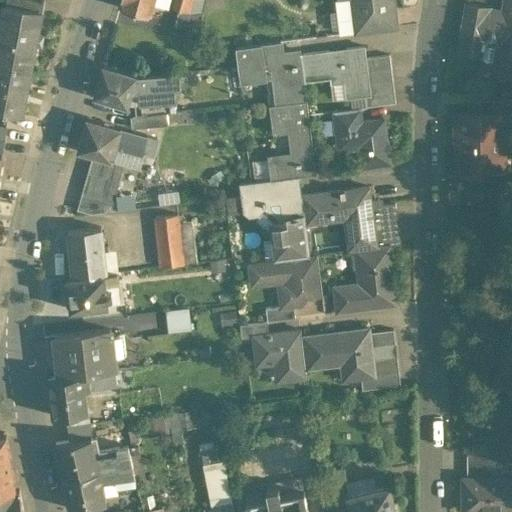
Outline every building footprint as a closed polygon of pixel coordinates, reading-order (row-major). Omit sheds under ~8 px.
[(42,10),(18,6),(18,0),(5,0),(3,14),(0,29),(0,37),(35,44),(39,21),(42,10)] [(43,0),(18,0),(18,6),(42,10),(43,0)] [(120,0),(119,5),(150,14),(154,0),(171,0),(170,5),(180,8),(189,11),(202,9),(203,9),(205,0),(120,0)] [(352,0),(354,14),(395,9),(393,0),(352,0)] [(511,0),(504,0),(503,9),(490,6),(490,5),(467,1),(459,49),(482,53),(484,45),(486,45),(487,39),(498,41),(493,71),(509,73),(511,56),(511,0)] [(180,8),(176,25),(199,23),(202,9),(189,11),(180,8)] [(395,9),(354,14),(356,30),(397,25),(395,9)] [(35,44),(0,37),(0,61),(31,67),(35,44)] [(280,40),(236,46),(240,80),(266,77),(269,103),(271,103),(307,98),(304,78),(301,52),(301,49),(282,52),(280,40)] [(366,56),(365,44),(301,52),(304,78),(332,75),(332,81),(345,79),(347,95),(365,93),(371,92),(369,80),(368,68),(366,56)] [(390,53),(366,56),(368,68),(391,65),(390,53)] [(31,67),(0,61),(0,85),(26,91),(31,67)] [(137,73),(103,63),(94,94),(128,104),(132,90),(180,86),(185,70),(137,73)] [(391,65),(368,68),(369,80),(393,77),(391,65)] [(393,77),(369,80),(371,92),(394,89),(393,77)] [(26,91),(0,85),(0,109),(22,114),(26,91)] [(371,92),(365,93),(366,105),(396,101),(394,89),(371,92)] [(511,97),(480,98),(480,112),(502,111),(502,113),(511,112),(511,97)] [(170,98),(138,100),(139,114),(166,111),(171,110),(170,98)] [(307,98),(271,103),(275,131),(292,129),(294,151),(270,154),(273,177),(299,174),(300,174),(299,168),(316,166),(307,98)] [(361,106),(333,109),(335,123),(363,119),(363,118),(361,106)] [(139,114),(133,115),(135,127),(167,124),(166,111),(139,114)] [(480,112),(459,113),(460,144),(458,144),(458,171),(477,171),(477,162),(503,161),(502,113),(502,111),(480,112)] [(381,116),(363,118),(363,119),(335,123),(337,142),(358,139),(361,166),(391,162),(388,133),(384,134),(381,116)] [(147,135),(87,117),(78,148),(94,152),(112,157),(116,144),(143,152),(147,135)] [(112,157),(94,152),(82,192),(105,198),(116,158),(112,157)] [(273,177),(240,182),(244,210),(249,214),(260,212),(265,207),(264,203),(266,202),(265,199),(282,196),(285,216),(278,217),(273,223),(278,257),(310,253),(305,222),(301,194),(296,194),(294,176),(299,176),(299,174),(273,177)] [(369,185),(344,188),(341,188),(341,189),(301,194),(305,222),(307,221),(307,218),(345,212),(350,248),(363,246),(377,245),(372,204),(369,185)] [(105,198),(82,192),(78,208),(91,212),(101,210),(105,198)] [(395,201),(372,204),(377,245),(390,243),(401,242),(395,201)] [(178,213),(155,215),(161,265),(184,262),(178,213)] [(102,226),(68,229),(74,275),(107,271),(102,226)] [(377,245),(363,246),(365,267),(357,268),(359,281),(339,284),(340,297),(335,297),(337,310),(390,304),(389,297),(394,291),(396,291),(390,243),(377,245)] [(278,257),(249,261),(251,281),(284,277),(285,286),(279,287),(281,304),(281,306),(294,304),(299,303),(308,293),(322,291),(318,252),(310,253),(278,257)] [(74,275),(67,276),(69,294),(67,296),(68,303),(70,305),(71,308),(108,303),(108,296),(110,295),(112,294),(113,294),(112,287),(111,287),(109,287),(106,286),(106,281),(119,279),(117,270),(74,275)] [(511,300),(498,301),(498,310),(511,309),(511,300)] [(281,304),(266,306),(268,319),(296,315),(294,304),(281,306),(281,304)] [(189,307),(166,309),(169,332),(191,329),(189,307)] [(155,322),(155,311),(128,310),(128,322),(155,322)] [(268,319),(240,323),(242,336),(254,334),(254,333),(269,331),(268,319)] [(369,326),(302,334),(306,366),(348,361),(350,376),(364,375),(375,373),(373,358),(372,344),(369,326)] [(269,331),(254,333),(254,334),(257,363),(274,361),(273,355),(281,354),(284,378),(307,375),(306,366),(302,334),(301,327),(269,331)] [(111,328),(55,334),(60,374),(116,368),(114,355),(126,353),(124,331),(112,333),(111,328)] [(396,341),(372,344),(373,358),(397,355),(396,341)] [(397,355),(373,358),(375,373),(364,375),(365,387),(401,383),(397,355)] [(60,374),(48,376),(53,414),(67,412),(89,409),(86,386),(118,382),(116,368),(60,374)] [(89,409),(67,412),(68,424),(69,424),(89,422),(90,422),(89,409)] [(171,426),(196,426),(196,409),(171,409),(171,426)] [(279,414),(281,437),(302,435),(300,412),(279,414)] [(89,422),(69,424),(71,438),(91,435),(89,422)] [(7,433),(0,434),(0,492),(17,489),(17,488),(7,433)] [(71,438),(56,441),(64,474),(134,463),(129,443),(95,449),(92,435),(91,435),(71,438)] [(492,476),(491,450),(467,450),(467,476),(492,476)] [(134,463),(64,474),(72,507),(107,500),(102,478),(117,476),(118,484),(137,481),(134,463)] [(345,466),(331,469),(337,498),(349,495),(349,493),(350,493),(345,466)] [(467,476),(463,476),(464,509),(511,508),(511,475),(492,476),(467,476)] [(308,511),(302,481),(244,492),(247,511),(308,511)] [(350,493),(349,493),(349,495),(353,511),(350,511),(396,511),(389,484),(350,493)] [(17,489),(0,492),(0,511),(24,511),(20,487),(17,488),(17,489)]
